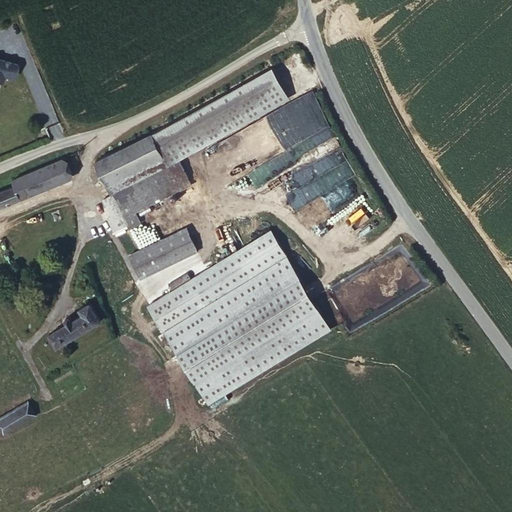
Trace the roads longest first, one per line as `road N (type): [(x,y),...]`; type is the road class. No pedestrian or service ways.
road 1 (tertiary): [(511,348),(389,191),(309,16)]
road 2 (unclassified): [(0,164),(121,123),(309,16)]
